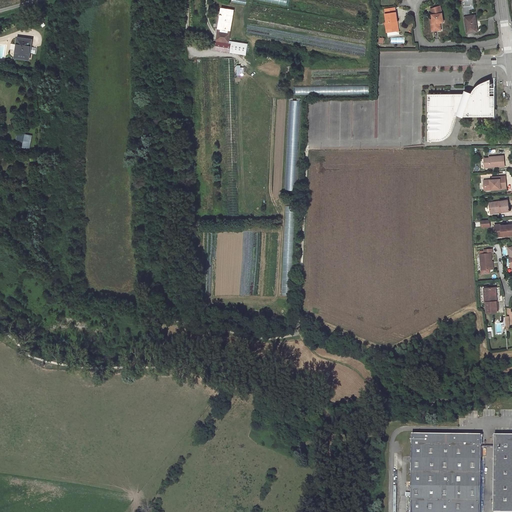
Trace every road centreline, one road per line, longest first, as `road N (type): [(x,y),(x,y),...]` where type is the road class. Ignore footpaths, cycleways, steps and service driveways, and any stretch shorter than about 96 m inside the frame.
road 1 (track): [(0,298),(57,336),(118,344)]
road 2 (residential): [(414,2),(421,44),(506,39)]
